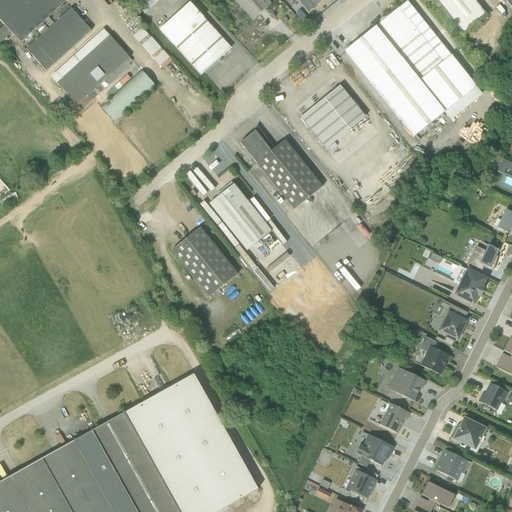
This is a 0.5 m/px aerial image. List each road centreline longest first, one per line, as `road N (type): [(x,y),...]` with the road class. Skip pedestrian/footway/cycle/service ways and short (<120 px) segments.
road 1 (unclassified): [(361,0),(257,81),(227,124),(139,196)]
road 2 (residential): [(387,511),(511,281)]
road 3 (unknown): [(242,102),(335,196),(339,239)]
